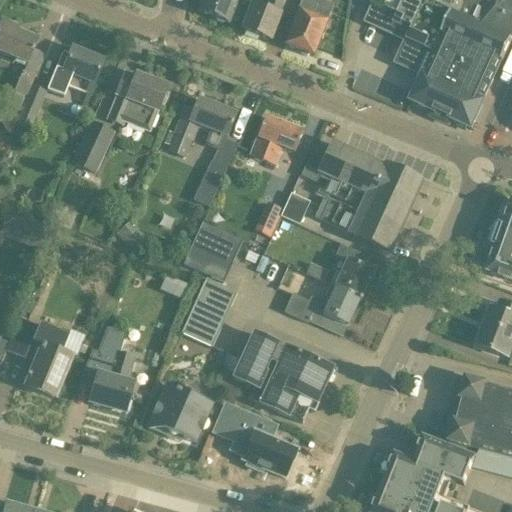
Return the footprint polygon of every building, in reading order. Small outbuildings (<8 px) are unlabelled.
[(202,0),(198,12),(228,24),(237,0),(202,0)] [(267,0),(264,9),(253,4),(242,32),(268,42),(284,0),(267,0)] [(315,0),(303,0),(298,13),(294,23),(293,24),(287,37),(288,37),(285,47),(312,58),(326,24),(311,18),(318,1),(315,0)] [(500,71),(511,42),(458,18),(424,1),(421,0),(375,0),(373,6),(373,7),(374,7),(367,24),(435,55),(425,76),(423,75),(410,103),(472,131),(485,103),(483,102),(498,70),(500,71)] [(421,0),(424,1),(458,18),(511,42),(511,0),(510,0),(421,0)] [(2,22),(0,25),(0,55),(26,66),(36,41),(15,32),(17,28),(2,22)] [(72,50),(69,57),(62,55),(47,92),(63,99),(66,89),(86,97),(81,108),(84,109),(93,86),(102,63),(72,50)] [(25,98),(33,80),(21,75),(13,93),(14,94),(14,95),(7,93),(2,106),(18,113),(24,98),(25,98)] [(124,76),(110,112),(106,122),(122,129),(124,126),(148,135),(156,113),(166,88),(136,76),(134,80),(124,76)] [(31,132),(46,93),(31,87),(16,127),(31,132)] [(203,147),(216,152),(221,141),(223,142),(224,138),(227,139),(236,116),(219,110),(220,108),(216,105),(212,105),(211,107),(197,101),(193,112),(185,109),(174,137),(168,134),(164,145),(169,147),(167,154),(184,160),(197,127),(209,132),(203,147)] [(0,131),(10,135),(17,118),(2,112),(0,116),(0,131)] [(264,118),(256,139),(248,158),(273,168),(281,149),(293,154),(301,133),(264,118)] [(94,177),(105,154),(81,143),(70,166),(94,177)] [(382,169),(340,149),(331,145),(327,154),(313,148),(299,178),(315,185),(318,180),(326,183),(321,194),(358,211),(357,213),(322,198),(313,217),(312,219),(347,234),(387,253),(401,221),(419,183),(383,166),(382,169)] [(208,209),(226,171),(211,165),(209,165),(192,203),(208,209)] [(302,226),(312,202),(294,194),(283,218),(302,226)] [(499,226),(495,237),(491,248),(496,250),(487,275),(499,279),(499,280),(511,284),(511,204),(504,228),(499,226)] [(268,214),(253,247),(264,252),(279,219),(268,214)] [(201,226),(191,247),(232,265),(241,244),(201,226)] [(329,286),(329,287),(360,301),(360,300),(359,300),(364,288),(369,290),(376,275),(346,261),(339,276),(335,274),(329,286)] [(323,285),(327,274),(309,265),(304,276),(323,285)] [(205,282),(181,335),(210,348),(217,332),(198,323),(209,300),(228,308),(234,295),(205,282)] [(329,287),(324,298),(321,297),(318,303),(309,299),(307,304),(291,296),(283,315),(306,325),(307,322),(342,338),(357,303),(359,303),(360,301),(329,287)] [(491,311),(487,323),(505,329),(504,333),(511,335),(511,309),(501,305),(497,313),(491,311)] [(53,400),(70,359),(60,356),(68,337),(39,325),(37,329),(17,321),(4,353),(24,361),(22,367),(31,371),(24,388),(53,400)] [(505,329),(487,323),(477,349),(509,361),(511,354),(511,335),(504,333),(505,329)] [(253,335),(241,363),(225,356),(224,362),(225,368),(229,374),(234,377),(233,380),(254,389),(248,401),(302,425),(308,412),(313,415),(333,371),(253,335)] [(110,368),(107,378),(96,375),(88,405),(124,415),(132,385),(126,384),(133,359),(116,355),(112,368),(110,368)] [(511,393),(486,387),(487,385),(466,380),(460,401),(464,402),(458,425),(454,423),(448,444),(469,449),(511,460),(511,393)] [(182,389),(179,393),(166,387),(147,430),(148,431),(163,430),(194,444),(210,406),(198,401),(198,396),(196,391),(192,388),(187,387),(182,389)] [(226,441),(230,433),(250,442),(242,462),(241,462),(247,464),(245,468),(260,475),(262,471),(284,481),(296,452),(270,441),(275,429),(238,413),(224,407),(212,435),(226,441)] [(452,511),(442,508),(440,511),(433,511),(447,478),(416,466),(417,465),(415,464),(414,466),(401,460),(396,473),(391,471),(378,504),(383,506),(380,511),(452,511)]
